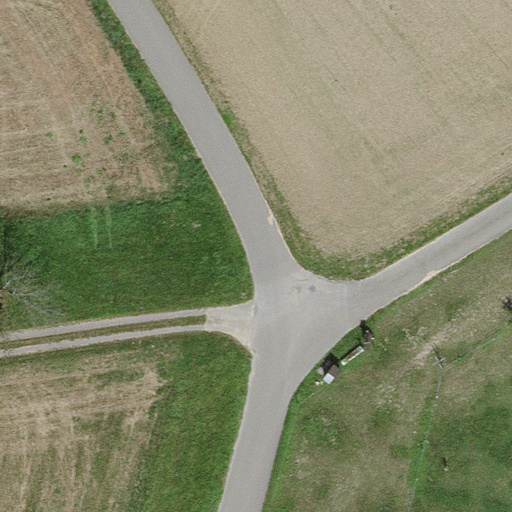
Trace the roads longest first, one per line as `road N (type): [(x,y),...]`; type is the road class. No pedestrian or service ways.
road 1 (track): [(0,347),(202,318),(246,320),(282,339)]
road 2 (track): [(511,210),(357,304),(282,339)]
road 3 (unclassified): [(237,511),(282,339)]
